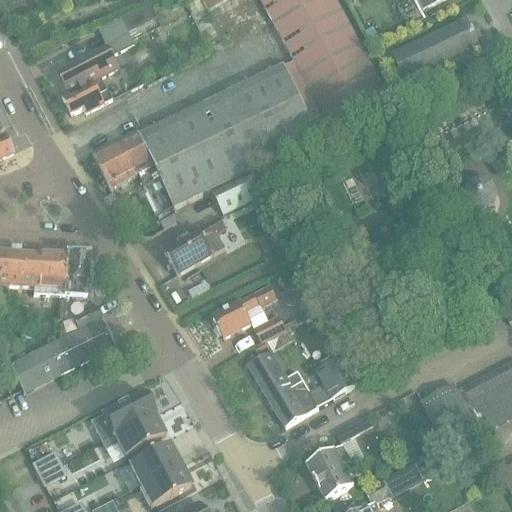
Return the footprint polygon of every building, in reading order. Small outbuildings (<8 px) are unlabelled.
[(154,169),(153,169),(174,211),(318,141),(333,137),(392,107),(378,79),(335,0),(258,0),(292,64),(286,67),(286,66),(140,140),(154,169)] [(416,0),(423,12),(431,8),(445,0),(416,0)] [(61,100),(70,119),(82,112),(85,117),(112,103),(107,93),(100,97),(93,85),(119,71),(112,59),(133,47),(127,35),(156,20),(151,9),(133,16),(132,14),(117,22),(117,21),(98,31),(107,49),(57,76),(68,97),(61,100)] [(466,22),(392,59),(405,86),(479,50),(466,22)] [(372,29),(364,34),(370,45),(378,41),(372,29)] [(108,191),(153,169),(154,169),(140,140),(138,136),(92,158),(108,191)] [(0,138),(0,161),(9,158),(0,138)] [(258,200),(246,177),(210,195),(222,219),(258,200)] [(463,191),(468,193),(465,201),(470,211),(484,216),(485,219),(494,214),(493,211),(497,198),(491,187),(484,184),(485,180),(476,177),(466,183),(463,191)] [(56,232),(56,212),(35,212),(35,232),(56,232)] [(174,216),(159,224),(164,232),(175,225),(174,216)] [(160,253),(177,279),(224,249),(216,237),(225,231),(218,221),(200,233),(197,229),(160,253)] [(264,246),(278,256),(288,241),(274,231),(264,246)] [(32,299),(62,300),(62,299),(64,257),(20,254),(21,249),(11,249),(11,254),(9,253),(6,283),(15,284),(14,291),(17,291),(32,293),(32,299)] [(0,252),(0,290),(14,291),(15,284),(6,283),(9,253),(0,252)] [(62,299),(62,300),(85,302),(88,258),(64,257),(62,299)] [(254,332),(261,347),(286,333),(279,319),(268,325),(261,311),(276,302),(270,289),(211,318),(223,342),(252,327),(254,332)] [(321,341),(334,334),(320,307),(306,315),(321,341)] [(71,321),(77,333),(100,322),(94,310),(71,321)] [(100,322),(77,333),(45,350),(8,369),(22,396),(59,377),(114,349),(100,322)] [(331,367),(331,366),(316,375),(323,387),(309,396),(297,375),(286,381),(272,356),(249,369),(284,431),(347,394),(367,383),(352,356),(331,367)] [(494,374),(506,395),(511,391),(511,380),(506,368),(494,374)] [(495,401),(506,395),(494,374),(483,380),(495,401)] [(472,386),(484,407),(495,401),(483,380),(472,386)] [(462,392),(473,413),(484,407),(472,386),(462,392)] [(421,405),(444,449),(477,432),(454,388),(421,405)] [(506,422),(511,418),(511,406),(506,395),(495,401),(506,422)] [(143,397),(100,419),(101,419),(111,440),(112,441),(154,419),(155,419),(143,397)] [(484,407),(495,428),(506,422),(495,401),(484,407)] [(404,403),(396,407),(401,416),(408,412),(404,403)] [(484,434),(495,428),(484,407),(473,413),(484,434)] [(111,440),(100,445),(105,453),(117,447),(123,460),(124,461),(164,439),(154,419),(112,441),(111,440)] [(352,426),(336,435),(342,446),(358,438),(352,426)] [(169,447),(128,469),(139,491),(180,470),(169,447)] [(306,465),(326,503),(353,488),(349,481),(357,477),(353,468),(342,448),(334,452),(334,451),(306,465)] [(54,457),(32,468),(38,480),(60,468),(54,457)] [(511,470),(509,466),(497,472),(509,495),(511,493),(511,470)] [(60,468),(38,480),(43,489),(65,478),(60,468)] [(180,470),(139,491),(150,511),(168,501),(169,502),(172,500),(191,490),(180,470)] [(382,484),(365,494),(372,508),(390,498),(382,484)]
